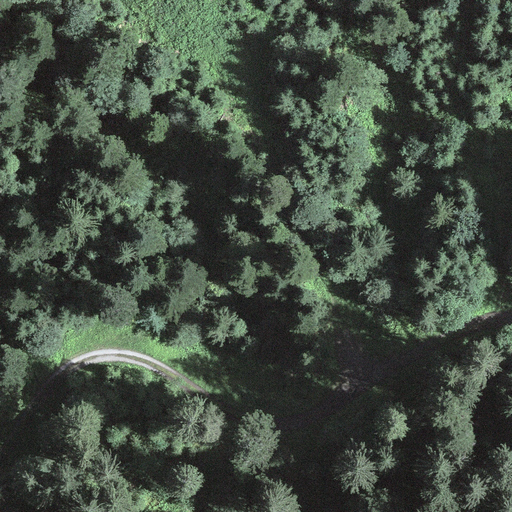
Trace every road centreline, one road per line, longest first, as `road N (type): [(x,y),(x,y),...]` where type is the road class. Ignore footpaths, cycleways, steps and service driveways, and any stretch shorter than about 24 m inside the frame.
road 1 (track): [(0,456),(43,391),(85,357),(139,358),(287,424),(441,340),(511,318)]
road 2 (track): [(100,0),(237,92),(289,196),(360,379)]
